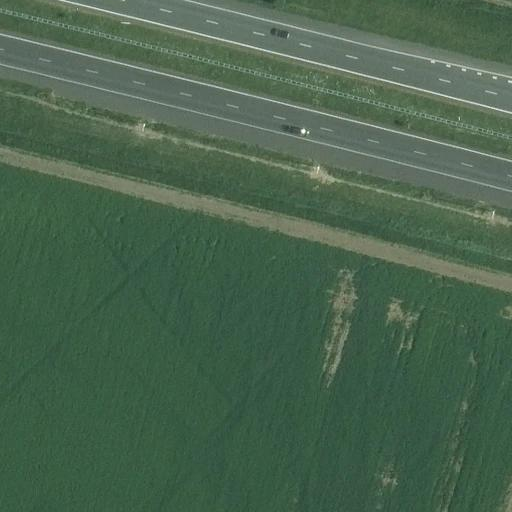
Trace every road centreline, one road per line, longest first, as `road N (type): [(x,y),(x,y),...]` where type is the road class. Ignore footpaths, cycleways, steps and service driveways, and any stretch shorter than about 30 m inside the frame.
road 1 (motorway): [(0,49),(511,179)]
road 2 (motorway): [(511,101),(104,0)]
